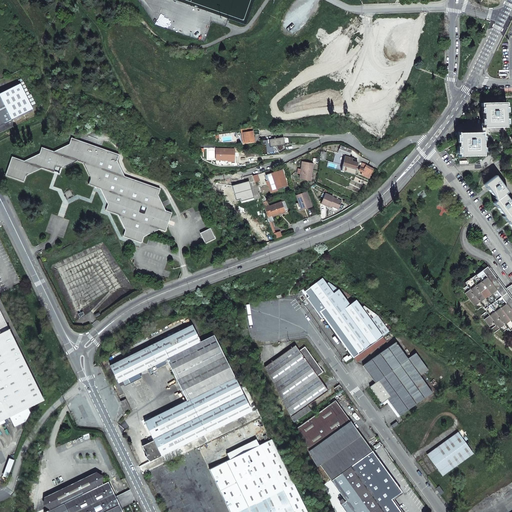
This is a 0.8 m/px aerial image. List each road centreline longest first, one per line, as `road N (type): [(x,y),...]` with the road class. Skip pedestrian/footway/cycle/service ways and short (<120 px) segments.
road 1 (tertiary): [(427,146),(355,217),(150,297),(82,350)]
road 2 (residential): [(442,511),(296,313),(263,322)]
road 3 (residential): [(210,178),(261,168),(324,140),(346,140),(373,154),(414,140),(427,146)]
road 4 (unclassified): [(151,511),(86,378),(82,350)]
road 5 (tertiary): [(82,350),(67,337),(0,199)]
road 6 (residential): [(427,146),(511,260)]
road 7 (unknown): [(74,389),(40,420),(14,491),(0,498)]
road 8 (unknown): [(368,11),(373,55),(330,117)]
